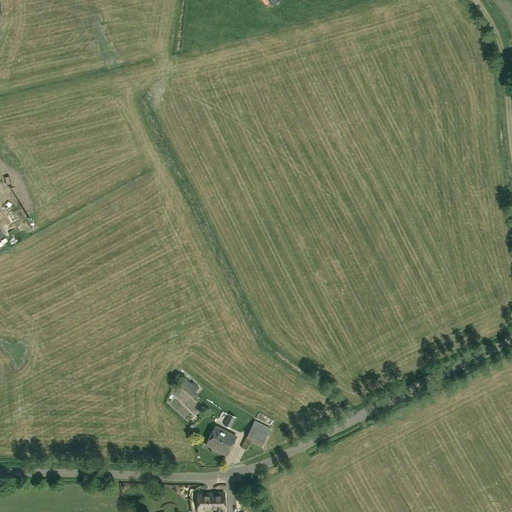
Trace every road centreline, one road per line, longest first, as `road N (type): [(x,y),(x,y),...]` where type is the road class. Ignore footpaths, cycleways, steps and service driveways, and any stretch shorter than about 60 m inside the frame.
road 1 (unclassified): [(0,473),(243,472),(511,339)]
road 2 (unclassified): [(475,0),(501,51),(511,150)]
